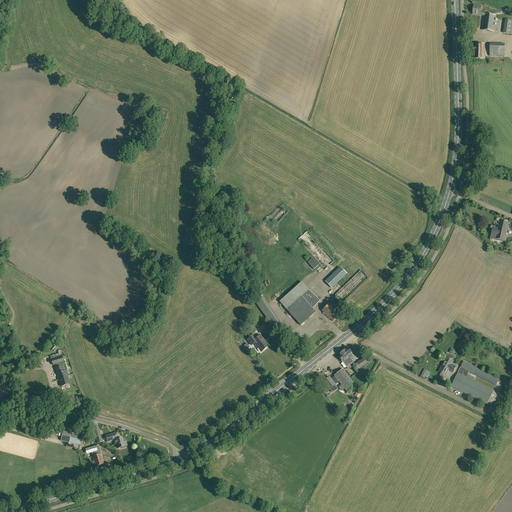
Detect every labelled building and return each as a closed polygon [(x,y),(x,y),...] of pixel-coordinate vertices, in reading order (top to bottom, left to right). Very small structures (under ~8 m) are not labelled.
[(482,6),(474,5),(473,14),(484,16),(484,14),(485,12),(481,12),(482,6)] [(496,16),(484,14),(482,30),(493,31),(496,16)] [(511,20),(505,20),(503,33),(510,34),(511,34),(511,20)] [(484,58),(485,43),(473,43),(473,58),(484,58)] [(504,57),(505,44),(490,43),(489,56),(504,57)] [(509,223),(499,221),(497,230),(507,232),(509,223)] [(507,232),(497,230),(492,229),(491,236),(496,237),(495,239),(505,241),(507,232)] [(318,265),(312,258),(307,262),(313,269),(318,265)] [(332,288),(347,274),(340,267),(325,281),(332,288)] [(342,303),(368,277),(361,270),(335,295),(342,303)] [(301,282),(279,302),(300,325),(315,312),(312,308),(320,301),(309,289),(308,290),(301,282)] [(262,309),(267,306),(268,308),(271,306),(264,296),(257,300),(262,309)] [(333,321),(339,314),(328,304),(322,311),(333,321)] [(261,352),(269,346),(260,335),(256,338),(253,334),(247,339),(251,345),(254,343),(261,352)] [(342,352),(351,363),(353,362),(350,358),(353,356),(351,353),(347,348),(342,352)] [(351,363),(342,352),(339,354),(340,356),(338,357),(341,361),(346,367),(351,363)] [(455,357),(447,353),(443,360),(444,361),(443,363),(450,367),(451,364),(455,357)] [(62,355),(51,359),(53,366),(64,362),(62,355)] [(356,372),(370,362),(365,356),(352,367),(356,372)] [(464,361),(451,386),(487,404),(494,391),(487,388),(466,377),(469,372),(496,386),(500,379),(464,361)] [(60,382),(61,386),(70,384),(67,376),(68,376),(66,371),(63,372),(61,363),(55,365),(57,370),(56,371),(59,380),(60,380),(60,382)] [(450,367),(443,363),(439,372),(441,373),(440,375),(440,376),(443,378),(444,377),(448,370),(453,372),(456,366),(451,364),(450,367)] [(347,392),(355,385),(343,369),(334,376),(335,376),(331,379),(329,377),(323,382),(329,390),(339,382),(347,392)] [(97,443),(102,441),(98,427),(92,429),(94,437),(96,437),(97,443)] [(80,445),(82,435),(63,431),(61,441),(80,445)] [(114,441),(119,439),(117,433),(105,436),(107,443),(114,441)] [(122,438),(119,439),(114,441),(115,445),(117,444),(118,448),(120,448),(120,449),(125,448),(122,438)] [(96,466),(103,464),(100,454),(93,457),(96,466)]
